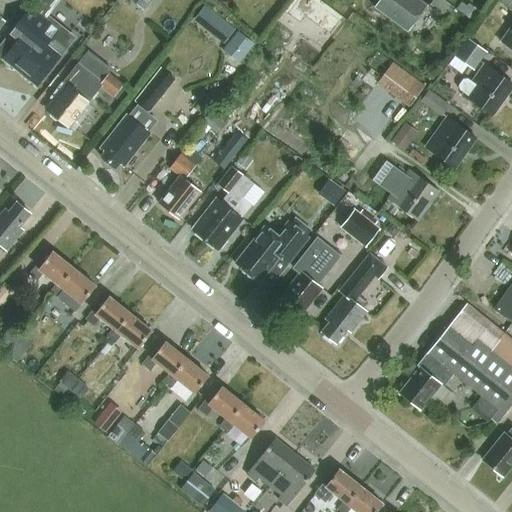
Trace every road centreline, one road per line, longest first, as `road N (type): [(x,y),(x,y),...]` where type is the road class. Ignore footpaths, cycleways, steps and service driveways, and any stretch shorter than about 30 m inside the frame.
road 1 (unclassified): [(344,409),(0,134)]
road 2 (residential): [(344,409),(511,177)]
road 3 (unclassified): [(474,511),(344,409)]
